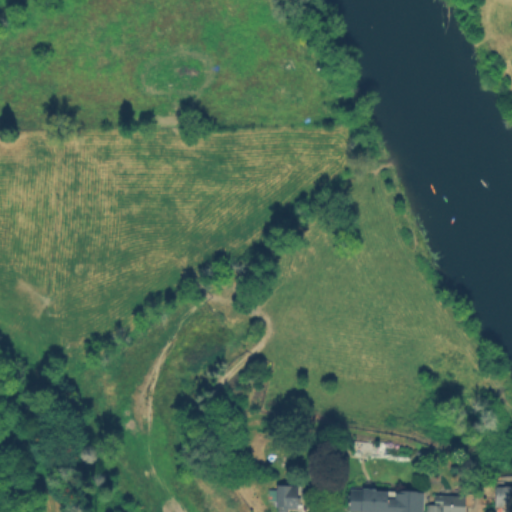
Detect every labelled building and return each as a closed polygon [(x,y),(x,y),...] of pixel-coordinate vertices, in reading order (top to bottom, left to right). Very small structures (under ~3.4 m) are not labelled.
[(354,451),(355,442),(374,445),(373,453),(354,451)] [(279,511),(280,508),(277,508),(278,485),(298,486),(297,510),(287,509),(287,511),(279,511)] [(349,511),(350,490),(357,490),(357,487),(374,488),(374,490),(424,492),(423,511),(349,511)] [(495,506),(496,488),(511,488),(511,503),(505,503),(505,506),(495,506)] [(427,511),(427,505),(433,505),(433,496),(465,497),(464,511),(427,511)]
